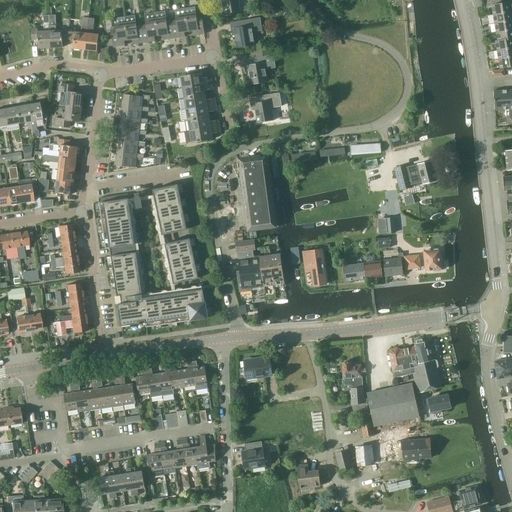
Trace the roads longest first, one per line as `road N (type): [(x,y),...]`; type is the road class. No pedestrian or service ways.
road 1 (unclassified): [(238,337),(209,189),(213,169),(234,150),(380,123),(406,95),(405,68),(390,49),(330,27),(306,0)]
road 2 (tertiary): [(476,83),(495,310)]
road 3 (unclassified): [(370,511),(345,498),(330,459),(307,334)]
road 4 (tertiary): [(307,334),(495,310)]
road 5 (residential): [(228,511),(223,338)]
road 6 (tertiary): [(495,310),(487,375),(511,473)]
road 7 (residential): [(87,210),(104,356)]
road 8 (residential): [(101,70),(87,210)]
road 9 (residential): [(65,453),(202,428)]
road 10 (tertiary): [(104,356),(223,338)]
